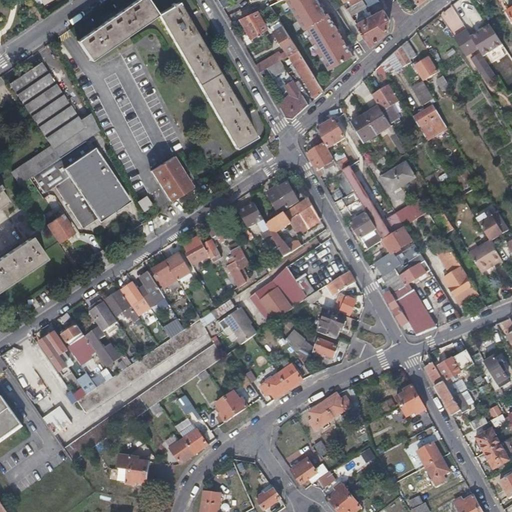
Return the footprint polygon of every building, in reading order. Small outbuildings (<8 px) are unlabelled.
[(136,0),(77,42),(83,51),(90,61),(158,14),(147,0),(136,0)] [(353,55),(340,34),(326,13),(325,13),(317,0),(286,0),(330,70),(353,55)] [(347,8),(348,10),(354,20),(364,15),(360,9),(366,5),(367,7),(378,1),(378,0),(361,0),(350,7),(347,8)] [(462,0),(461,0),(453,5),(460,18),(470,13),(462,0)] [(179,2),(158,14),(236,149),(256,137),(179,2)] [(279,8),(275,2),(269,5),(275,14),(278,13),(276,9),(279,8)] [(451,7),(439,14),(449,29),(460,22),(451,7)] [(354,20),(348,10),(342,14),(349,26),(355,22),(354,20)] [(357,24),(367,41),(371,47),(386,33),(388,19),(383,10),(357,24)] [(239,19),(245,29),(251,39),(267,30),(265,27),(257,11),(239,19)] [(278,13),(275,14),(278,19),(282,26),(288,36),(293,33),(279,12),(278,13)] [(272,23),(276,30),(282,26),(278,19),(272,23)] [(267,30),(269,34),(273,32),(276,30),(272,23),(265,27),(267,30)] [(286,53),(295,47),(291,40),(288,36),(282,26),(276,30),(273,32),(286,53)] [(501,46),(495,37),(489,27),(470,39),(476,49),(482,58),(501,46)] [(470,39),(465,31),(453,39),(463,57),(476,49),(470,39)] [(295,47),(298,51),(323,91),(329,85),(326,80),(324,81),(318,71),(317,72),(302,48),(301,48),(294,38),(291,40),(295,47)] [(371,47),(367,41),(359,47),(363,54),(371,47)] [(401,48),(410,61),(416,58),(407,43),(401,48)] [(411,64),(410,61),(401,48),(381,66),(388,77),(411,64)] [(323,91),(298,51),(288,56),(315,99),(323,91)] [(280,54),(257,62),(260,71),(269,68),(272,77),(285,73),(280,54)] [(493,79),(478,54),(469,60),(485,84),(493,79)] [(7,80),(32,115),(57,150),(87,129),(39,59),(7,80)] [(423,80),(429,76),(436,72),(428,59),(415,67),(423,80)] [(388,78),(388,77),(381,66),(375,71),(382,82),(388,78)] [(436,80),(438,85),(441,89),(443,87),(445,90),(449,87),(442,76),(436,80)] [(293,119),(308,105),(294,82),(293,80),(284,85),(290,93),(291,96),(279,107),(285,117),(293,119)] [(294,82),(308,105),(311,102),(298,80),(294,82)] [(422,82),(417,85),(411,89),(422,106),(433,99),(422,82)] [(372,96),(377,104),(382,112),(398,103),(388,86),(372,96)] [(277,104),(279,107),(291,96),(290,93),(277,104)] [(413,118),(416,122),(419,127),(431,119),(439,115),(433,106),(413,118)] [(364,115),(376,136),(391,127),(378,107),(364,115)] [(363,144),(376,136),(364,115),(351,123),(363,144)] [(435,125),(431,119),(419,127),(422,133),(435,125)] [(327,149),(336,144),(344,139),(333,120),(316,130),(327,149)] [(44,194),(49,190),(55,187),(83,228),(97,218),(125,199),(95,155),(86,141),(32,177),(44,194)] [(316,172),(325,167),(333,162),(324,144),(306,154),(316,172)] [(99,153),(95,155),(125,199),(97,218),(100,221),(131,200),(99,153)] [(436,163),(434,160),(432,156),(429,158),(423,162),(427,169),(436,163)] [(151,173),(161,187),(171,202),(193,187),(174,157),(151,173)] [(19,185),(27,179),(35,174),(26,160),(9,170),(19,185)] [(382,178),(387,186),(392,194),(415,179),(406,164),(382,178)] [(363,208),(367,214),(383,240),(390,236),(349,167),(341,172),(347,181),(354,192),(363,208)] [(343,184),(347,181),(341,172),(339,169),(334,172),(335,175),(336,174),(343,184)] [(287,180),(274,187),(276,190),(268,195),(278,212),(299,201),(287,180)] [(333,201),(344,197),(339,186),(329,190),(333,201)] [(351,216),(363,208),(354,192),(347,196),(341,200),(351,216)] [(420,200),(422,203),(424,207),(430,204),(436,213),(442,209),(431,193),(420,200)] [(52,194),(46,198),(54,210),(60,206),(52,194)] [(144,211),(148,208),(152,206),(146,196),(138,202),(144,211)] [(284,257),(293,251),(303,245),(299,240),(296,239),(288,244),(280,230),(292,222),(300,234),(321,220),(308,197),(266,224),(273,236),(277,244),(284,257)] [(416,201),(396,213),(405,226),(425,214),(416,201)] [(254,202),(247,206),(239,210),(248,226),(263,218),(254,202)] [(489,211),(476,219),(484,232),(486,236),(490,242),(509,230),(497,212),(491,215),(489,211)] [(444,213),(440,215),(436,218),(447,235),(455,230),(444,213)] [(63,214),(55,219),(47,225),(59,242),(75,231),(63,214)] [(383,240),(367,214),(359,218),(358,216),(350,221),(361,239),(362,238),(373,232),(376,236),(365,243),(368,249),(383,240)] [(213,238),(215,237),(217,236),(219,242),(232,236),(227,224),(217,228),(214,222),(206,226),(213,238)] [(384,243),(390,253),(392,255),(393,254),(395,258),(397,257),(396,255),(399,254),(397,252),(401,250),(400,249),(412,242),(402,228),(400,230),(402,232),(384,243)] [(362,238),(365,243),(376,236),(373,232),(362,238)] [(210,256),(203,244),(198,235),(184,243),(189,251),(192,249),(194,252),(187,255),(192,265),(210,256)] [(0,289),(15,280),(47,258),(32,236),(0,257),(0,289)] [(270,249),(277,244),(273,236),(266,240),(270,249)] [(460,257),(469,251),(467,248),(459,236),(451,242),(460,257)] [(467,248),(469,251),(479,268),(498,256),(490,242),(486,236),(467,248)] [(211,240),(203,244),(210,256),(211,258),(219,254),(211,240)] [(232,267),(231,267),(229,268),(239,286),(247,282),(241,272),(244,270),(250,267),(238,245),(229,250),(234,258),(229,261),(232,267)] [(392,255),(390,253),(376,262),(384,276),(420,253),(415,245),(403,253),(401,250),(397,252),(399,254),(396,255),(397,257),(395,258),(393,254),(392,255)] [(445,276),(445,278),(445,279),(444,280),(460,305),(478,294),(449,247),(442,252),(448,262),(444,265),(451,276),(450,276),(450,275),(447,274),(445,276)] [(391,294),(431,270),(425,260),(420,253),(384,276),(381,278),(390,292),(391,294)] [(180,254),(167,262),(178,280),(191,273),(180,254)] [(163,288),(166,287),(168,286),(172,292),(182,286),(178,280),(167,262),(153,270),(163,288)] [(274,281),(251,296),(266,318),(272,314),(277,321),(309,299),(308,298),(300,284),(289,267),(274,281)] [(250,280),(244,270),(241,272),(247,282),(250,280)] [(149,272),(145,275),(140,277),(145,285),(138,289),(149,306),(150,307),(165,298),(149,272)] [(329,286),(331,290),(335,294),(338,292),(339,294),(356,283),(349,272),(329,286)] [(300,284),(308,298),(316,293),(307,279),(300,284)] [(123,289),(128,297),(133,305),(140,300),(146,308),(149,306),(138,289),(133,282),(123,289)] [(116,316),(119,314),(122,312),(127,319),(130,317),(134,323),(140,318),(121,290),(106,301),(116,316)] [(415,290),(395,301),(408,323),(417,336),(438,327),(415,290)] [(408,323),(395,301),(391,294),(390,292),(384,295),(402,326),(408,323)] [(335,310),(343,313),(350,315),(354,302),(339,297),(335,310)] [(91,311),(98,321),(104,331),(117,323),(103,303),(91,311)] [(255,336),(247,323),(238,311),(224,321),(240,346),(255,336)] [(90,312),(87,314),(85,315),(90,324),(96,320),(90,312)] [(341,329),(343,329),(344,330),(347,322),(327,315),(319,334),(337,341),(341,329)] [(501,322),(505,328),(509,334),(508,335),(511,340),(511,322),(510,319),(501,322)] [(97,388),(87,394),(77,401),(85,413),(208,333),(201,320),(184,330),(178,335),(127,368),(122,371),(97,388)] [(184,330),(178,320),(172,324),(178,335),(184,330)] [(70,346),(69,347),(81,366),(91,359),(95,352),(86,337),(78,325),(63,335),(70,346)] [(120,357),(111,343),(103,349),(98,341),(106,336),(100,327),(86,337),(95,352),(96,353),(99,352),(107,365),(120,357)] [(47,337),(60,356),(67,351),(54,332),(47,337)] [(60,356),(47,337),(39,343),(60,372),(68,367),(65,362),(64,362),(62,359),(60,356)] [(293,349),(299,354),(302,349),(308,352),(310,349),(296,340),(293,345),(295,346),(293,349)] [(314,356),(318,358),(323,359),(324,357),(334,360),(338,349),(320,342),(314,356)] [(117,431),(148,410),(223,358),(215,345),(63,448),(73,462),(103,441),(105,439),(112,435),(117,431)] [(297,357),(305,366),(312,355),(308,352),(302,349),(299,354),(297,357)] [(474,366),(467,351),(439,367),(447,381),(474,366)] [(508,378),(506,375),(505,372),(507,371),(503,363),(500,365),(495,357),(484,364),(498,387),(506,382),(504,381),(508,378)] [(117,364),(122,371),(127,368),(122,360),(117,364)] [(281,363),(285,370),(291,366),(286,360),(281,363)] [(453,398),(449,391),(432,362),(424,366),(435,386),(434,387),(441,399),(442,399),(452,417),(461,412),(461,414),(469,409),(460,394),(458,395),(453,398)] [(285,370),(280,374),(290,390),(304,380),(293,364),(291,366),(285,370)] [(252,371),(247,375),(253,383),(258,380),(252,371)] [(280,374),(277,376),(261,387),(267,395),(272,392),(277,399),(290,390),(280,374)] [(82,388),(87,394),(97,388),(90,379),(85,382),(82,378),(78,381),(82,388)] [(249,383),(238,390),(245,401),(256,394),(249,383)] [(397,398),(403,407),(420,398),(413,386),(404,391),(405,394),(397,398)] [(87,394),(82,388),(73,395),(77,401),(87,394)] [(453,388),(449,391),(453,398),(458,395),(453,388)] [(234,392),(226,398),(238,414),(248,407),(243,398),(240,400),(234,392)] [(325,403),(334,419),(352,407),(346,398),(342,401),(338,395),(325,403)] [(0,442),(24,426),(3,396),(0,397),(0,442)] [(238,414),(226,398),(217,404),(222,412),(220,414),(225,422),(238,414)] [(420,398),(403,407),(408,417),(416,413),(417,416),(427,410),(420,398)] [(384,411),(394,406),(390,399),(381,404),(384,411)] [(187,413),(195,407),(191,402),(183,407),(187,413)] [(315,431),(334,419),(325,403),(310,412),(314,418),(309,421),(315,431)] [(151,410),(152,412),(154,415),(161,410),(158,405),(151,410)] [(42,418),(55,436),(73,424),(60,406),(42,418)] [(356,429),(363,426),(357,412),(350,415),(356,429)] [(501,414),(495,417),(490,420),(493,427),(505,421),(501,414)] [(484,424),(482,421),(480,418),(470,423),(474,430),(484,424)] [(180,433),(185,440),(184,440),(195,455),(208,446),(197,431),(192,425),(180,433)] [(485,454),(501,444),(493,430),(477,439),(485,454)] [(112,435),(115,440),(121,437),(117,431),(112,435)] [(302,434),(292,438),(295,447),(305,443),(302,434)] [(105,439),(103,441),(106,446),(115,440),(112,435),(105,439)] [(195,455),(184,440),(180,443),(176,436),(166,443),(181,465),(195,455)] [(316,446),(325,459),(331,455),(323,442),(316,446)] [(427,466),(444,457),(436,443),(420,452),(427,466)] [(511,462),(501,444),(485,454),(495,471),(511,462)] [(366,463),(376,458),(371,448),(361,453),(366,463)] [(452,472),(444,457),(427,466),(438,485),(447,480),(445,477),(452,472)] [(140,460),(135,459),(130,459),(126,486),(136,487),(137,484),(147,486),(150,464),(139,463),(140,460)] [(310,480),(314,485),(330,473),(324,465),(317,470),(309,459),(293,471),(302,485),(310,480)] [(511,475),(501,482),(510,500),(511,499),(511,475)] [(357,493),(365,486),(360,481),(352,487),(357,493)] [(339,510),(355,498),(343,484),(338,489),(340,492),(331,499),(339,510)] [(267,495),(266,494),(266,493),(257,499),(266,511),(283,500),(275,489),(267,495)] [(205,511),(222,511),(225,498),(208,496),(205,511)] [(419,496),(409,501),(412,508),(423,503),(419,496)] [(456,502),(461,511),(473,511),(481,508),(474,496),(467,500),(464,497),(456,502)] [(88,501),(93,511),(103,506),(98,497),(88,501)] [(359,511),(363,509),(355,498),(339,510),(340,511),(359,511)] [(0,511),(8,511),(0,500),(0,511)] [(238,511),(239,505),(227,503),(225,511),(238,511)]
